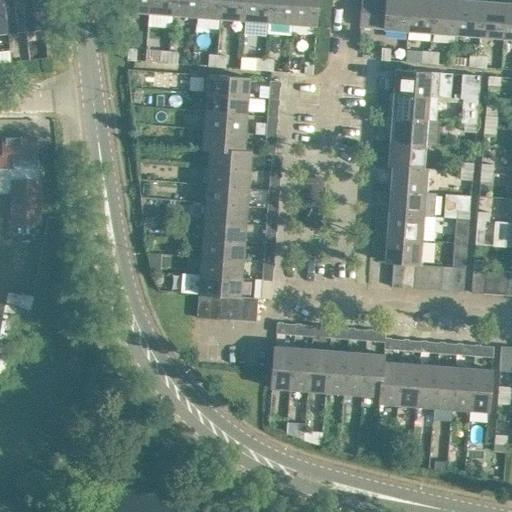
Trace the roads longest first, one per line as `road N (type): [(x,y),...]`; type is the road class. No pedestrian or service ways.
road 1 (residential): [(456,511),(332,488),(254,457),(164,381),(123,303),(93,101)]
road 2 (residential): [(206,330),(251,333),(294,295),(511,310)]
road 3 (residential): [(322,162),(326,89),(341,67),(346,0)]
